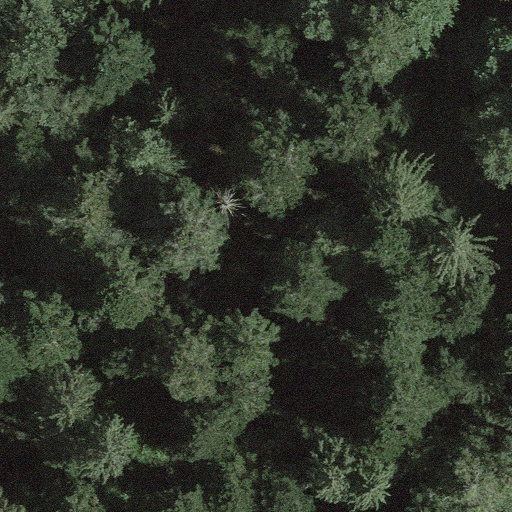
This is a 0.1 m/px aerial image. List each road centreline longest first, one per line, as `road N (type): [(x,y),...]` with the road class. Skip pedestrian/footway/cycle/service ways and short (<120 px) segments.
road 1 (track): [(425,0),(429,100),(261,259),(143,444),(59,511)]
road 2 (track): [(511,268),(429,100)]
